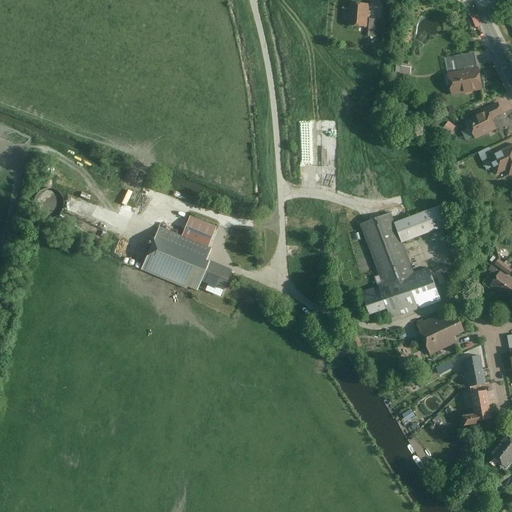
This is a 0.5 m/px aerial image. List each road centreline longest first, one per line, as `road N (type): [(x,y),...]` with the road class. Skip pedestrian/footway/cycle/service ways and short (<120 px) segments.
road 1 (unclassified): [(252,0),(276,114),(282,277)]
road 2 (residential): [(495,348),(456,308),(371,328),(311,305),(282,277)]
